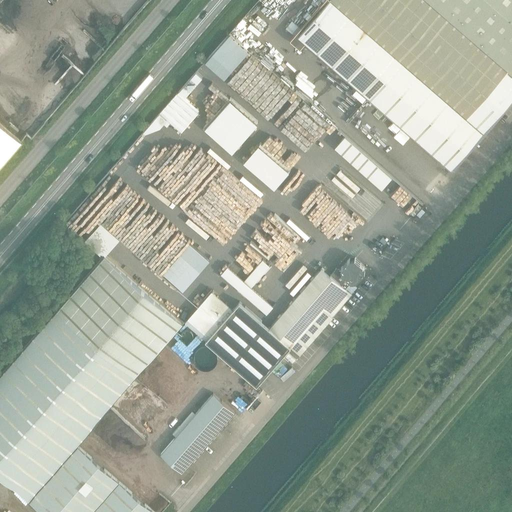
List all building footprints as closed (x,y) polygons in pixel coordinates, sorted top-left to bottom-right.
[(511,0),(327,0),(297,35),(450,169),(450,168),(511,97),(511,0)] [(230,32),(206,61),(226,77),(250,49),(230,32)] [(259,63),(238,84),(260,107),(278,89),(273,84),(277,80),(259,63)] [(181,132),(199,112),(177,93),(159,113),(181,132)] [(0,122),(0,164),(21,141),(0,122)] [(378,164),(347,136),(340,144),(371,172),(378,164)] [(290,167),(298,157),(280,142),(272,152),(290,167)] [(195,179),(183,194),(186,197),(181,204),(184,206),(197,191),(195,190),(200,183),(195,179)] [(72,216),(93,231),(122,191),(117,188),(115,191),(110,187),(107,191),(96,183),(72,216)] [(335,236),(345,223),(339,219),(348,208),(322,188),(312,201),(325,212),(319,221),(327,227),(325,229),(335,236)] [(264,220),(249,238),(265,252),(271,245),(280,252),(289,241),(264,220)] [(190,240),(163,273),(184,290),(210,257),(190,240)] [(134,378),(185,322),(105,254),(57,311),(0,375),(0,474),(29,500),(77,444),(134,378)] [(246,278),(228,264),(220,274),(268,312),(275,303),(253,286),(271,264),(263,257),(246,278)] [(336,268),(330,275),(345,288),(351,281),(351,282),(351,281),(356,281),(357,281),(365,272),(365,271),(364,266),(365,266),(355,257),(354,258),(350,258),(349,258),(341,268),(336,268)] [(300,354),(352,294),(345,288),(330,275),(322,267),(270,328),(291,346),(300,354)] [(299,292),(316,272),(310,268),(294,288),(299,292)] [(205,340),(233,308),(213,291),(185,322),(205,340)] [(291,346),(270,328),(239,301),(233,308),(205,340),(257,385),(291,346)] [(200,350),(200,349),(200,347),(199,345),(197,342),(194,340),(190,339),(187,339),(184,340),(183,341),(181,343),(180,345),(179,349),(180,353),(182,356),(185,358),(189,360),(193,359),(196,357),(198,355),(199,353),(200,350)] [(219,366),(219,365),(218,362),(218,360),(216,358),(213,356),(209,355),(206,355),(204,356),(202,357),(200,359),(199,361),(198,363),(198,365),(199,368),(199,370),(201,372),(203,374),(205,375),(208,376),(212,375),(215,373),(217,371),(218,370),(219,367),(219,366)] [(182,472),(188,464),(234,411),(213,393),(161,453),(182,472)] [(154,511),(77,444),(29,500),(42,511),(154,511)]
